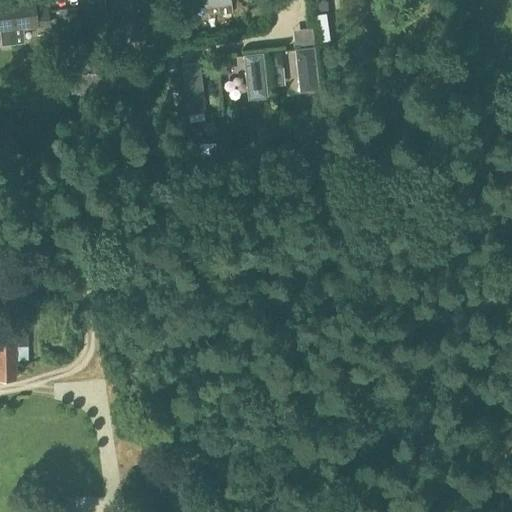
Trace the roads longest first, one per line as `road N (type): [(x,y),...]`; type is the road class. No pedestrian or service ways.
road 1 (residential): [(20,388),(91,403),(115,511)]
road 2 (residential): [(20,388),(69,372),(85,358),(92,335),(85,291)]
